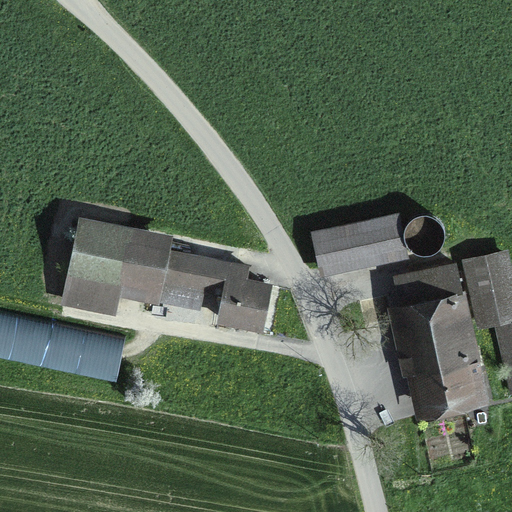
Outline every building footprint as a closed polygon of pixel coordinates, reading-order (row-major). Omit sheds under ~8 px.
[(314,232),(321,267),(405,250),(397,214),(314,232)] [(243,279),(246,265),(128,241),(130,228),(82,218),(65,300),(114,310),(120,280),(158,287),(157,292),(181,297),(184,284),(214,290),(215,282),(226,284),(219,317),(261,325),(269,285),(243,279)] [(481,322),(511,314),(511,287),(504,252),(467,261),(481,322)] [(484,390),(456,263),(399,276),(426,403),(484,390)] [(511,321),(497,325),(511,390),(511,321)]
